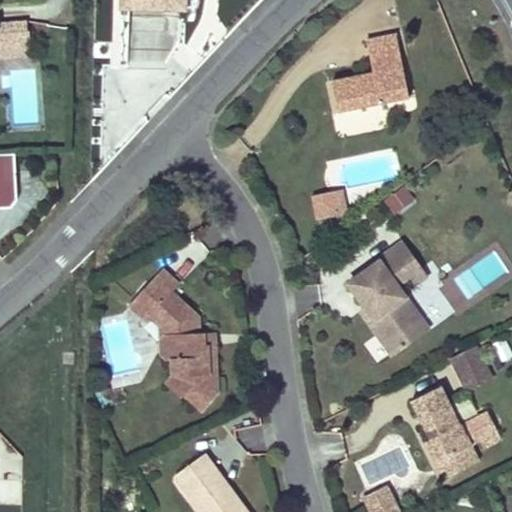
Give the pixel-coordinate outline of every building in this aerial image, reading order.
[(130,9),(95,7),(92,61),(128,63),(130,9)] [(35,22),(5,24),(5,35),(24,43),(37,42),(35,22)] [(375,73),(334,83),(342,114),(412,97),(396,33),(367,40),(375,73)] [(38,56),(37,42),(24,43),(5,35),(7,57),(38,56)] [(394,212),(416,198),(407,183),(385,196),(394,212)] [(348,188),(338,191),(343,214),(354,212),(348,188)] [(338,191),(318,196),(324,219),(343,214),(338,191)] [(198,236),(169,262),(184,278),(212,251),(198,236)] [(368,327),(392,360),(418,341),(395,309),(405,301),(396,289),(408,281),(420,272),(401,246),(376,264),(377,266),(348,288),(364,311),(373,323),(368,327)] [(426,280),(420,272),(408,281),(414,289),(426,280)] [(162,273),(128,308),(144,324),(151,316),(159,324),(169,324),(179,333),(178,339),(166,338),(162,346),(162,355),(166,362),(173,362),(173,380),(165,388),(178,402),(184,402),(200,416),(217,397),(216,367),(208,367),(208,350),(206,351),(205,339),(201,339),(200,322),(170,296),(178,288),(162,273)] [(395,309),(418,341),(428,333),(405,301),(395,309)] [(368,327),(373,323),(364,311),(359,315),(368,327)] [(500,360),(511,355),(511,351),(506,336),(493,340),(500,360)] [(208,367),(216,367),(216,338),(205,339),(206,351),(208,350),(208,367)] [(485,375),(472,351),(448,363),(460,387),(485,375)] [(485,375),(460,387),(464,394),(488,383),(485,375)] [(423,446),(433,467),(448,459),(455,474),(476,464),(472,455),(487,448),(491,455),(507,447),(493,418),(462,434),(458,427),(457,428),(438,390),(408,405),(427,443),(423,446)] [(440,481),(455,474),(448,459),(433,467),(440,481)] [(243,511),(205,460),(175,482),(196,511),(243,511)] [(364,498),(369,509),(390,499),(384,488),(364,498)] [(369,509),(370,511),(396,511),(390,499),(369,509)]
